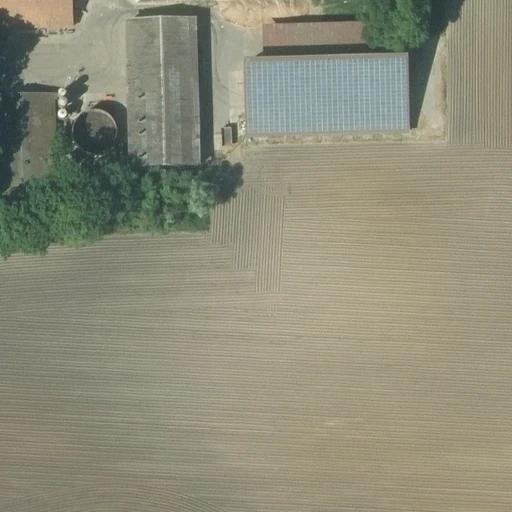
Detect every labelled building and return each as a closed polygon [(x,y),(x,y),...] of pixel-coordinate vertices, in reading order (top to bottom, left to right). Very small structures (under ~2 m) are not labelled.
[(72,0),(0,0),(0,29),(74,28),(72,0)] [(195,22),(128,24),(132,169),(199,167),(195,22)] [(407,62),(246,66),(248,136),(409,132),(407,62)] [(54,96),(0,98),(0,198),(57,197),(54,96)] [(93,111),(89,111),(85,113),(81,114),(78,117),(76,119),(73,123),(71,128),(70,130),(69,132),(69,135),(70,139),(70,142),(71,144),(73,147),(75,150),(78,153),(80,155),(84,157),(90,159),(95,159),(100,159),(103,157),(106,156),(109,154),(111,152),(113,150),(116,147),(117,144),(119,140),(119,137),(119,134),(119,131),(118,128),(117,126),(116,123),(114,121),(112,118),(109,116),(106,114),(102,112),(98,111),(93,111)]
